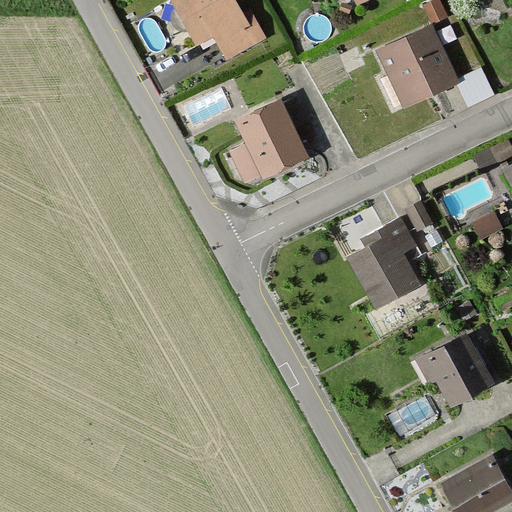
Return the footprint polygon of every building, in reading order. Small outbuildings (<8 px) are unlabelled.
[(234,0),(171,0),(198,44),(214,35),(228,59),(259,41),(234,0)] [(440,0),(431,0),(424,4),(432,21),(447,14),(440,0)] [(432,22),(378,50),(390,74),(402,78),(414,102),(460,79),(432,22)] [(307,154),(281,101),(237,123),(264,176),(307,154)] [(485,167),(511,151),(511,138),(508,132),(476,151),(485,167)] [(419,226),(435,216),(421,195),(405,205),(419,226)] [(497,208),(476,216),(481,231),(503,223),(497,208)] [(417,244),(400,213),(362,234),(367,243),(348,254),(377,308),(421,284),(403,251),(417,244)] [(466,334),(427,356),(452,401),(491,379),(466,334)] [(511,493),(491,455),(441,482),(457,511),(482,511),(511,496),(511,493)]
